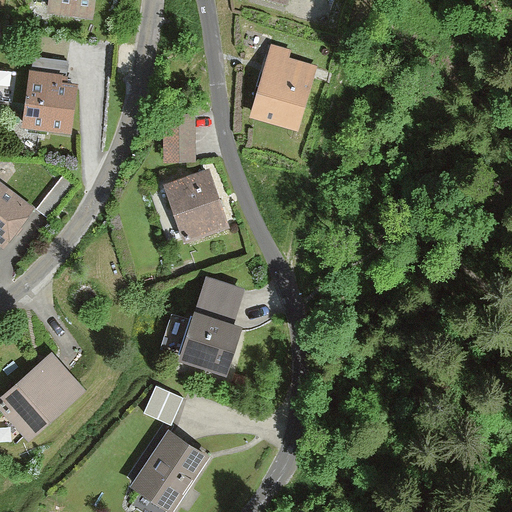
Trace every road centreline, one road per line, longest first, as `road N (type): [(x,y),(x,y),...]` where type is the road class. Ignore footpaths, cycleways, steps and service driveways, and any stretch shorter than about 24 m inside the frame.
road 1 (residential): [(254,511),(298,427),(303,351),(283,276),(222,132),(205,0)]
road 2 (residential): [(0,304),(64,245),(109,173),(141,74),(154,0)]
